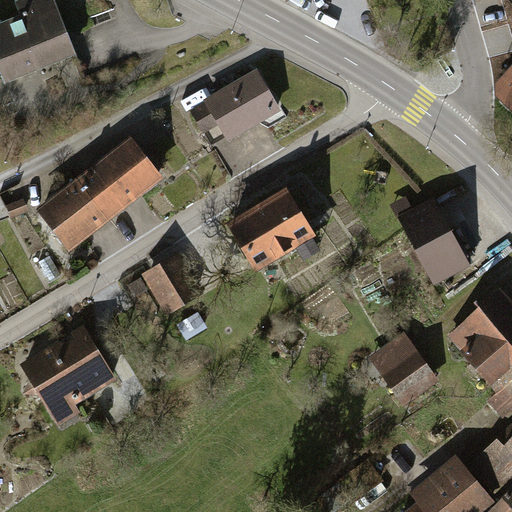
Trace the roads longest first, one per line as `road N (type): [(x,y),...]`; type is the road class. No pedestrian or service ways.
road 1 (residential): [(391,86),(375,105),(0,336)]
road 2 (primary): [(391,86),(239,0)]
road 3 (residential): [(458,136),(476,102),(460,0)]
